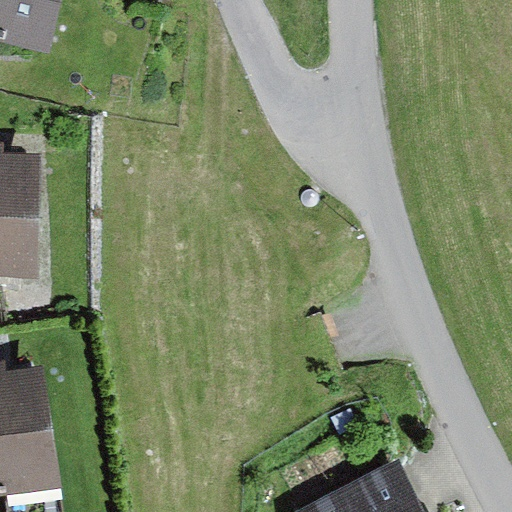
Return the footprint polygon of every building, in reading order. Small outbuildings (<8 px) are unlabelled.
[(0,0),(0,43),(48,55),(61,0),(0,0)] [(5,149),(0,148),(0,277),(35,279),(39,162),(4,160),(5,149)] [(340,372),(313,308),(249,334),(275,399),(340,372)] [(5,349),(0,349),(0,486),(65,475),(43,350),(6,357),(5,349)] [(435,511),(401,448),(294,505),(297,511),(435,511)]
